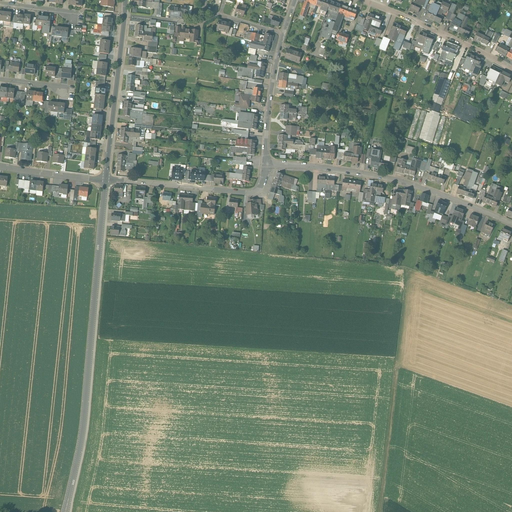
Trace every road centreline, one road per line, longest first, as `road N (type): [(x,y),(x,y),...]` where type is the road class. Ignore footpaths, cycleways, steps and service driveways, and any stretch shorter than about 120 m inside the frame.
road 1 (tertiary): [(105,180),(83,423),(65,511)]
road 2 (residential): [(511,223),(408,183),(264,165)]
road 3 (track): [(380,511),(409,317)]
road 4 (residential): [(105,180),(252,192),(266,177),(264,165)]
road 5 (residential): [(511,69),(352,0)]
road 6 (tertiary): [(125,14),(105,180)]
road 7 (residential): [(125,14),(192,22),(219,14),(282,33)]
road 8 (residential): [(264,165),(282,33)]
